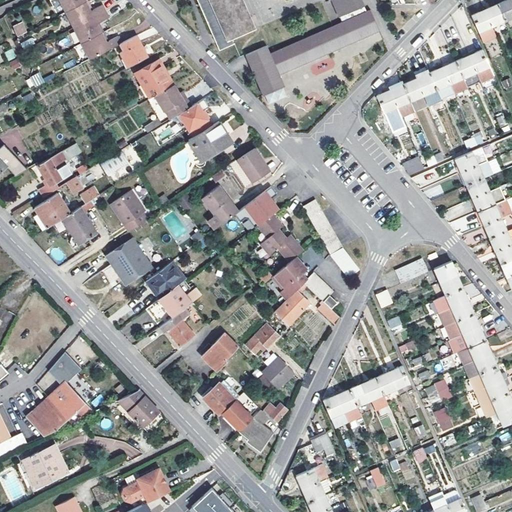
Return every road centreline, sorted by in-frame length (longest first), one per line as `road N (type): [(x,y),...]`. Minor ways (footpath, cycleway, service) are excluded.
road 1 (residential): [(259,498),(383,241)]
road 2 (residential): [(148,0),(306,158)]
road 3 (tertiary): [(86,316),(227,464)]
road 4 (residential): [(338,128),(449,0)]
road 5 (residential): [(511,316),(451,241),(413,220)]
road 6 (tertiary): [(0,227),(86,316)]
road 7 (residential): [(413,220),(407,202),(338,128)]
